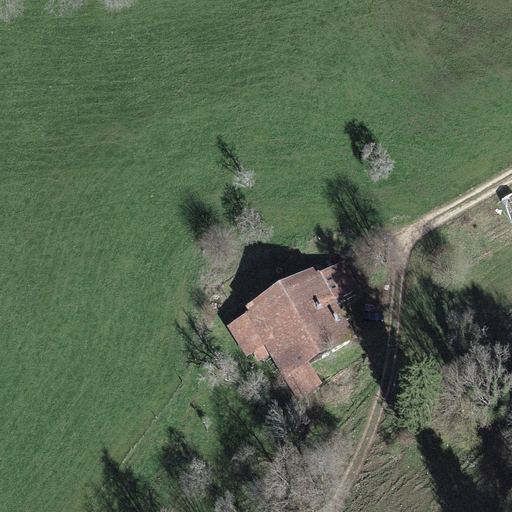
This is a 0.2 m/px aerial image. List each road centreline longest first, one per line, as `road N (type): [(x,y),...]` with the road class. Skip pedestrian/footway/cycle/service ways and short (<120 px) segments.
road 1 (trunk): [(6,0),(190,236),(379,511)]
road 2 (track): [(117,511),(224,312),(291,261),(401,231)]
road 3 (track): [(329,511),(374,417),(396,314),(401,231)]
road 4 (track): [(401,231),(511,167)]
